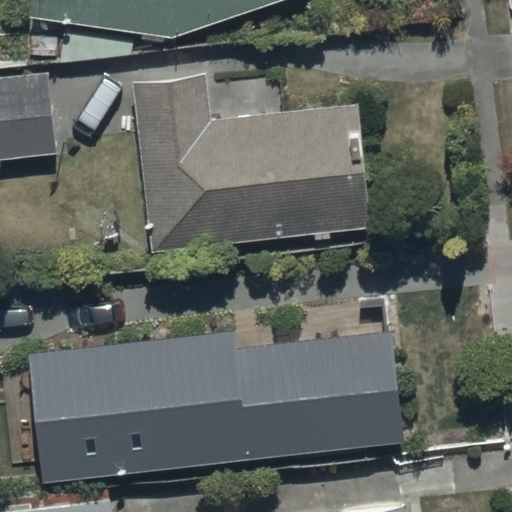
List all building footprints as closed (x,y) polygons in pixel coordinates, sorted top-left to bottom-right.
[(25,0),(25,2),(64,8),(58,52),(131,46),(134,18),(170,22),(232,0),(25,0)] [(203,59),(130,67),(148,235),(370,211),(357,90),(208,106),(203,59)] [(0,147),(53,140),(43,66),(0,71),(0,147)] [(0,286),(0,376),(65,368),(54,280),(0,286)] [(386,303),(117,331),(129,453),(399,426),(386,303)] [(111,511),(109,485),(0,494),(0,511),(111,511)] [(264,511),(264,506),(210,511),(406,511),(403,490),(329,499),(330,511),(264,511)]
